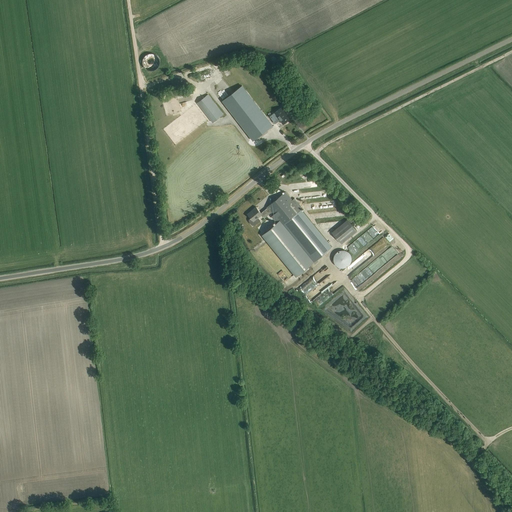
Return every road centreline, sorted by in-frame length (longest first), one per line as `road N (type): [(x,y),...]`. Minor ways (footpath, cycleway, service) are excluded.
road 1 (unclassified): [(0,277),(121,259),(182,238),(311,137),(511,36)]
road 2 (unknown): [(302,144),(405,252),(351,295)]
